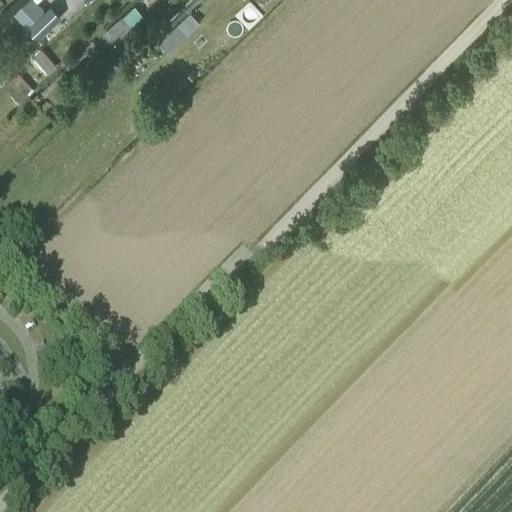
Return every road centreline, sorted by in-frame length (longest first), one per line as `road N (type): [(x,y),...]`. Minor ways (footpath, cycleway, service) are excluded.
road 1 (track): [(0,268),(122,388),(493,0)]
road 2 (unclassified): [(0,511),(122,388)]
